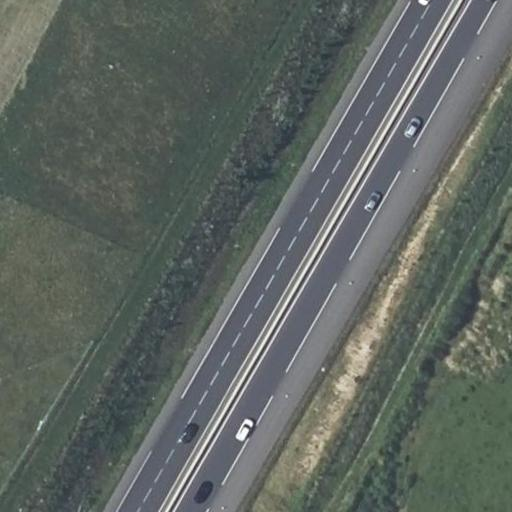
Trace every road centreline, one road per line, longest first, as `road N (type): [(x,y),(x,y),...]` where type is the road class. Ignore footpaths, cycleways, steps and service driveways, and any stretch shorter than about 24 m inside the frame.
road 1 (trunk): [(431,0),(137,511)]
road 2 (trunk): [(190,511),(481,0)]
road 3 (track): [(511,247),(408,433),(389,511)]
